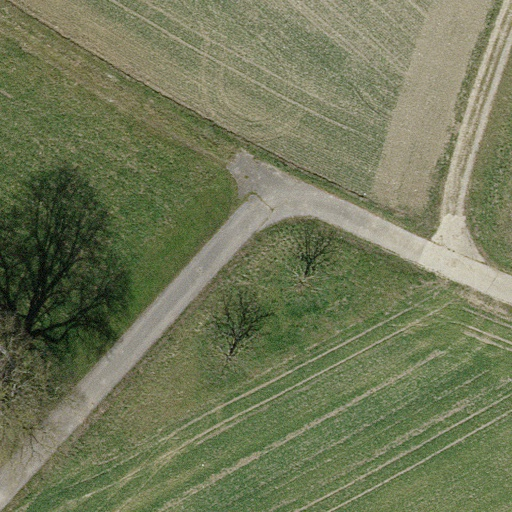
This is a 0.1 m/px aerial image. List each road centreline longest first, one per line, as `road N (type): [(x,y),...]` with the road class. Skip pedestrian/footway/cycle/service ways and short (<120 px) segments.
road 1 (track): [(0,493),(244,226),(277,203),(305,197),(511,286)]
road 2 (track): [(452,263),(460,170),(511,18)]
